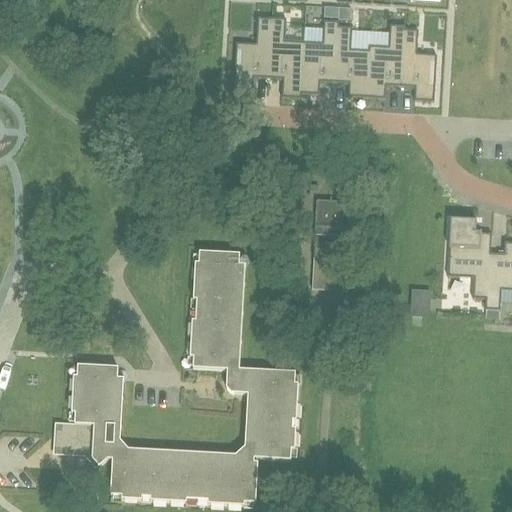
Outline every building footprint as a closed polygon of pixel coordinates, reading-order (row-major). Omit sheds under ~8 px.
[(324,9),(324,19),(338,20),(339,10),(324,9)] [(268,82),(271,29),(257,28),(256,47),(236,46),(233,93),(253,94),(253,81),(268,82)] [(300,97),(303,50),(284,49),(285,30),(271,29),(268,82),(282,83),(282,96),(300,97)] [(334,86),(337,33),(323,32),(322,51),(303,50),(300,97),(319,98),(320,85),(334,86)] [(366,101),(369,54),(350,53),(351,34),(337,33),(334,86),(349,86),(348,100),(366,101)] [(400,89),(403,37),(389,36),(388,55),(369,54),(366,101),(385,102),(386,89),(400,89)] [(418,38),(403,37),(400,89),(415,90),(414,104),(434,105),(436,58),(416,57),(418,38)] [(86,184),(95,199),(108,190),(98,176),(86,184)] [(342,239),(344,205),(317,204),(315,237),(342,239)] [(486,312),(490,236),(476,235),(477,223),(451,221),(448,279),(474,280),(473,301),(485,301),(485,312),(486,312)] [(511,292),(511,244),(505,244),(504,256),(490,256),(492,236),(490,236),(486,312),(500,313),(501,292),(511,292)] [(340,292),(340,272),(341,258),(350,258),(350,246),(341,246),(315,246),(314,291),(340,292)] [(295,450),(298,385),(294,385),(295,376),(241,373),(246,268),(240,267),(240,257),(200,255),(200,265),(195,265),(190,359),(194,359),(194,370),(226,371),(225,390),(230,396),(247,397),(244,449),(236,457),(130,451),(121,442),(124,380),(118,380),(119,370),(79,368),(78,379),(75,379),(73,415),(76,416),(76,429),(59,428),(58,453),(92,454),(91,460),(99,468),(107,461),(112,461),(110,497),(122,498),(122,501),(245,507),(245,504),(256,505),(258,461),(291,463),(291,450),(295,450)]
